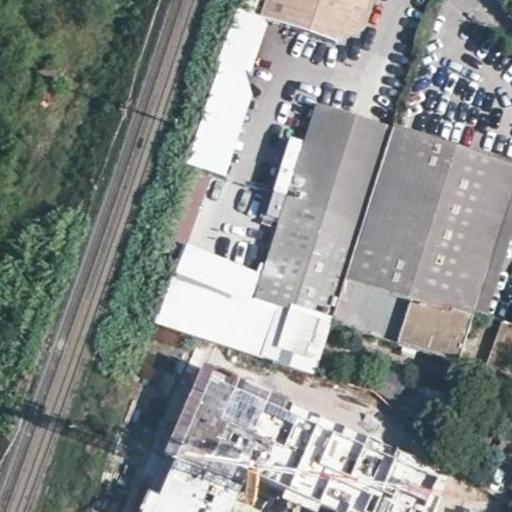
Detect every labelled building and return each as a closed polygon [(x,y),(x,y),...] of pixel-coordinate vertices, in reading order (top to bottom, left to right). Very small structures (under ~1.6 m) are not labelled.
[(261,17),(267,0),(249,0),(246,12),(261,17)] [(267,0),(261,17),(339,43),(364,29),(373,0),(267,0)] [(333,323),(392,130),(316,107),(288,201),(285,200),(255,299),(333,323)] [(511,164),(393,128),(392,130),(333,323),(458,362),(474,311),(511,187),(511,164)] [(215,179),(192,170),(162,246),(186,255),(215,179)] [(511,234),(511,187),(474,311),(487,315),(511,234)] [(511,386),(511,326),(498,322),(478,387),(472,385),(468,400),(504,412),(511,386)] [(407,382),(384,368),(372,387),(395,402),(407,382)] [(420,511),(438,471),(200,371),(140,511),(235,511),(247,485),(314,511),(420,511)]
